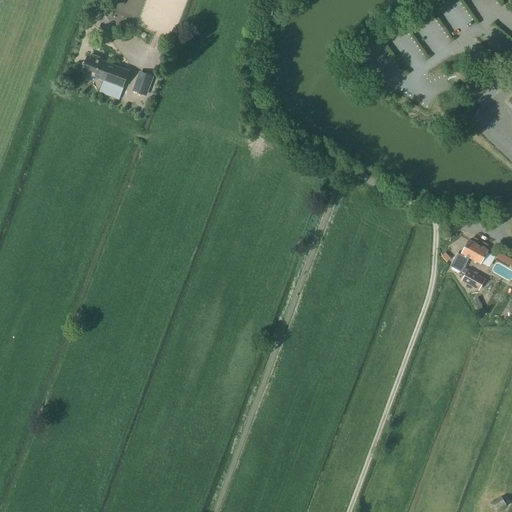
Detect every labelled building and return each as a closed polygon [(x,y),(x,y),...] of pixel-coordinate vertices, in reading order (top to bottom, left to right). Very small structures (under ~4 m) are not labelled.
[(82,71),(104,80),(99,92),(119,99),(129,72),(88,56),(82,71)] [(154,77),(141,72),(134,91),(144,95),(147,96),(154,77)] [(461,280),(464,282),(470,286),(478,291),(485,279),(468,269),(467,270),(463,268),(469,258),(480,264),(487,250),(469,240),(461,255),(457,253),(450,266),(461,272),(463,272),(465,273),(461,280)] [(511,260),(498,253),(494,259),(510,267),(511,263),(511,260)] [(490,504),(494,511),(497,511),(507,506),(501,496),(490,504)]
